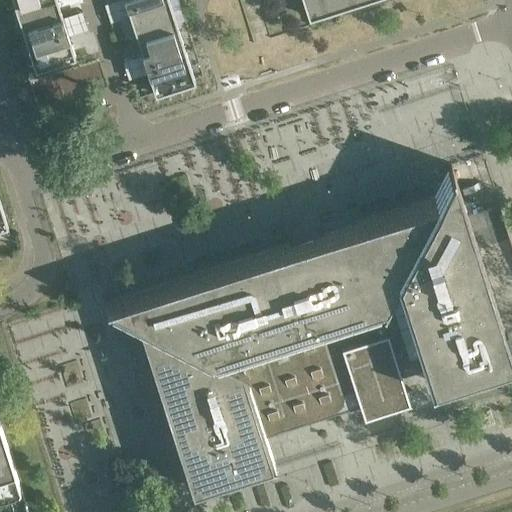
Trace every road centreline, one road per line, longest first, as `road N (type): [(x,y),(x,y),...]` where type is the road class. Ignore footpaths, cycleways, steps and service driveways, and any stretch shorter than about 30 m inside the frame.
road 1 (residential): [(136,142),(511,20)]
road 2 (residential): [(0,311),(35,286),(44,260),(22,179)]
road 3 (residential): [(136,142),(91,0)]
